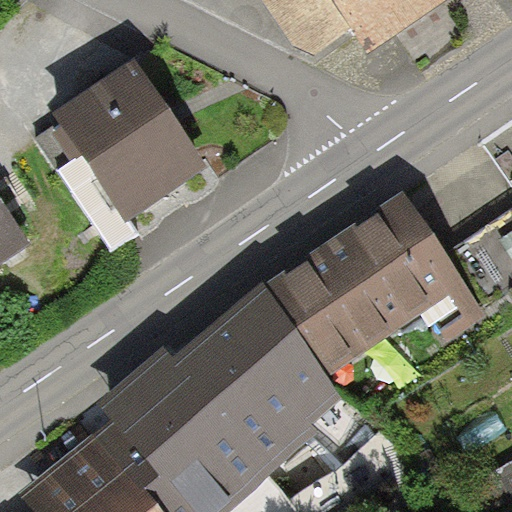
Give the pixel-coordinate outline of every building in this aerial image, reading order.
[(273,0),(316,62),(355,35),(370,57),(452,0),(273,0)] [(135,63),(52,116),(123,223),(205,169),(174,122),(135,63)] [(266,289),(331,384),(422,322),(442,352),(487,320),(403,195),(266,289)] [(0,200),(0,269),(32,249),(0,200)] [(511,214),(454,255),(486,301),(511,283),(511,214)] [(331,384),(266,289),(179,353),(173,345),(93,413),(107,429),(22,501),(30,511),(234,511),(321,438),(311,429),(344,400),(331,384)]
